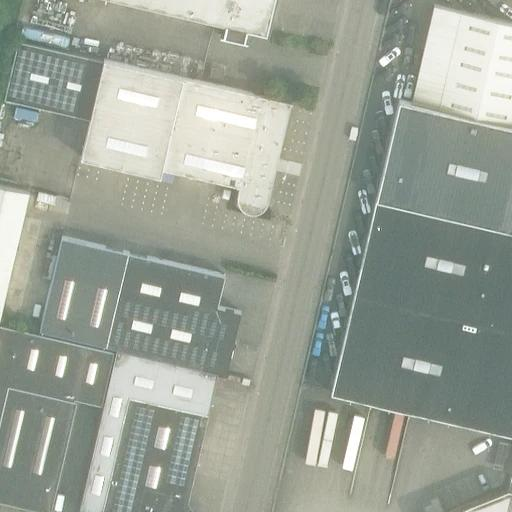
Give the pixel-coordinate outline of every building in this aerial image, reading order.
[(117,0),(215,23),(225,25),(223,35),(220,35),(220,36),(247,42),(247,41),(244,41),(247,30),(266,35),(274,0),(117,0)] [(511,511),(511,22),(434,5),(411,103),(399,100),(331,394),(511,435),(511,471),(508,487),(507,487),(445,511),(511,511)] [(201,81),(131,65),(104,58),(103,61),(18,41),(5,99),(90,119),(81,157),(160,176),(162,168),(239,186),(238,193),(237,196),(237,201),(241,207),(245,210),(250,212),(256,212),(261,209),(266,205),(267,201),(291,102),(260,94),(260,95),(201,81)] [(0,315),(29,191),(0,184),(0,315)] [(62,236),(40,330),(116,348),(218,371),(226,373),(232,347),(236,343),(234,338),(241,311),(217,306),(224,274),(127,252),(62,236)] [(0,500),(49,511),(50,511),(76,401),(74,400),(74,398),(101,405),(114,350),(0,323),(0,500)] [(103,405),(79,508),(79,509),(94,511),(194,511),(188,500),(208,413),(218,371),(116,348),(103,405)]
